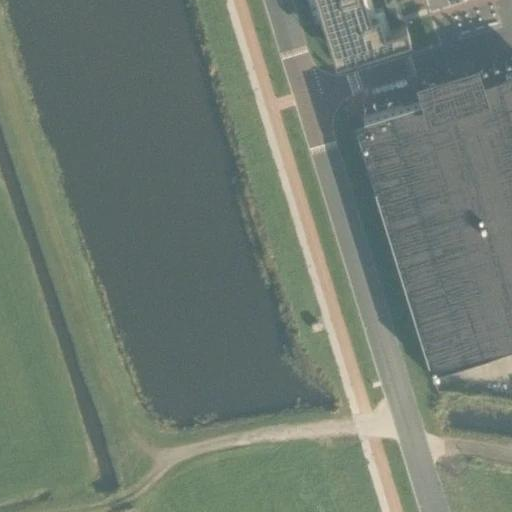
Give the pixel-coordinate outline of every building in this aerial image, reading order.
[(364,0),(315,0),(325,29),(369,15),(369,13),(364,0)] [(398,2),(386,5),(388,13),(400,9),(398,2)] [(400,9),(388,13),(390,20),(402,17),(400,9)] [(369,15),(325,29),(331,48),(338,46),(342,57),(387,43),(409,36),(405,22),(383,29),(377,10),(369,13),(369,15)] [(431,95),(353,120),(430,370),(511,344),(511,70),(471,83),(468,75),(429,87),(431,95)]
